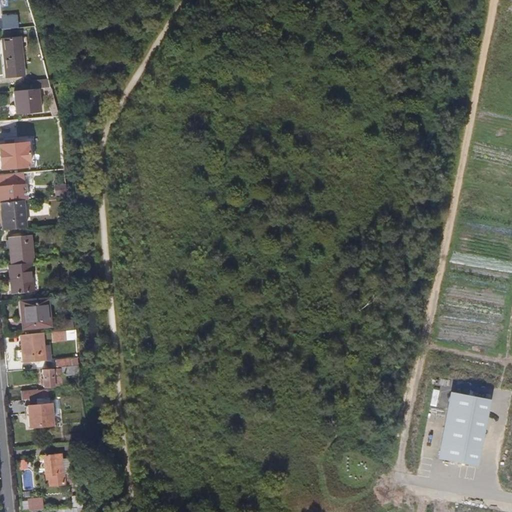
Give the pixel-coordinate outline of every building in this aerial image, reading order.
[(0,26),(0,33),(17,31),(16,19),(1,20),(1,26),(0,26)] [(5,55),(6,64),(23,62),(23,53),(26,53),(25,39),(1,42),(2,55),(5,55)] [(25,78),(23,62),(6,64),(8,80),(25,78)] [(37,85),(38,93),(39,92),(53,91),(51,83),(37,85)] [(42,114),(39,92),(38,93),(16,95),(17,116),(42,114)] [(52,93),(46,94),(52,117),(59,116),(52,93)] [(61,125),(54,126),(55,137),(62,136),(61,125)] [(0,152),(1,171),(25,169),(23,145),(0,146),(0,152)] [(0,177),(0,187),(16,186),(16,176),(0,177)] [(0,187),(0,204),(1,205),(18,203),(16,186),(0,187)] [(1,205),(4,231),(26,229),(23,202),(18,203),(1,205)] [(10,237),(12,264),(31,263),(33,262),(31,236),(10,237)] [(33,291),(31,263),(12,264),(11,264),(13,292),(33,291)] [(48,298),(21,301),(24,326),(51,324),(48,298)] [(68,338),(67,329),(53,330),(54,339),(68,338)] [(44,343),(43,331),(23,333),(24,349),(18,350),(19,357),(24,357),(25,360),(45,358),(44,343)] [(52,343),(44,343),(45,358),(53,357),(52,343)] [(57,357),(58,365),(69,364),(79,363),(78,355),(57,357)] [(56,365),(55,365),(57,383),(68,382),(67,373),(80,372),(79,363),(69,364),(58,365),(56,365)] [(53,365),(43,366),(45,385),(57,384),(57,383),(55,365),(53,365)] [(22,392),(22,400),(32,399),(48,397),(48,391),(37,392),(37,390),(22,392)] [(447,392),(434,460),(475,468),(488,400),(447,392)] [(51,403),(50,397),(48,397),(32,399),(33,405),(30,406),(31,413),(32,427),(54,424),(52,403),(51,403)] [(72,472),(69,472),(63,473),(62,465),(61,458),(61,454),(45,455),(46,474),(49,474),(50,485),(64,484),(74,483),(73,471),(72,472)] [(43,496),(28,496),(28,509),(44,508),(43,496)]
